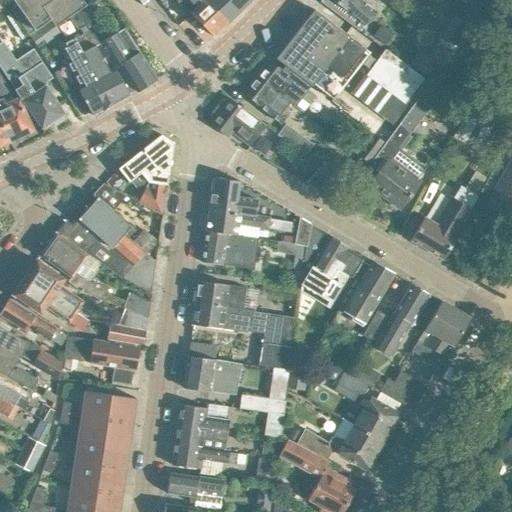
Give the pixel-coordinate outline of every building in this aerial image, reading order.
[(4,0),(29,34),(50,19),(45,12),(61,0),(4,0)] [(74,14),(86,5),(82,0),(61,0),(45,12),(50,19),(55,26),(68,17),(74,14)] [(213,36),(228,22),(207,0),(175,0),(189,16),(191,14),(213,36)] [(243,7),(250,0),(207,0),(228,22),(243,7)] [(356,4),(359,0),(332,0),(363,25),(371,16),(356,4)] [(467,0),(464,4),(478,14),(488,0),(467,0)] [(370,53),(329,22),(314,9),(313,10),(315,12),(278,58),(277,57),(276,58),(292,70),(312,86),(313,84),(333,100),(370,53)] [(108,71),(95,46),(98,44),(74,14),(68,17),(81,35),(74,38),(110,105),(129,95),(113,68),(108,71)] [(455,14),(440,33),(454,44),(469,25),(455,14)] [(383,25),(374,36),(387,46),(396,35),(383,25)] [(156,79),(139,52),(124,28),(103,41),(117,67),(119,65),(129,81),(136,91),(156,79)] [(440,33),(427,51),(442,61),(454,44),(440,33)] [(110,105),(74,38),(58,47),(78,86),(76,88),(91,115),(110,105)] [(64,98),(32,50),(14,61),(0,40),(0,68),(30,112),(41,129),(53,120),(55,123),(64,117),(62,115),(64,113),(57,102),(64,98)] [(434,81),(446,64),(442,61),(427,51),(422,47),(410,64),(434,81)] [(423,79),(386,50),(366,76),(403,104),(423,79)] [(315,96),(285,71),(269,59),(255,77),(293,105),(292,106),(302,114),(315,96)] [(293,105),(255,77),(243,93),(259,105),(281,123),(287,115),(286,114),(292,106),(293,105)] [(4,106),(0,95),(0,122),(9,141),(32,130),(18,99),(4,106)] [(265,126),(246,111),(230,98),(210,124),(227,137),(231,131),(250,146),(262,130),(265,126)] [(468,110),(452,138),(477,152),(491,127),(480,119),(468,110)] [(0,144),(9,141),(0,122),(0,144)] [(420,182),(391,161),(413,132),(400,122),(379,151),(367,167),(376,174),(368,185),(400,209),(420,182)] [(278,135),(306,155),(314,144),(286,124),(278,135)] [(138,202),(162,214),(173,142),(172,141),(162,136),(161,134),(118,168),(130,184),(142,175),(148,183),(138,202)] [(368,161),(384,141),(375,134),(359,154),(368,161)] [(511,224),(511,157),(484,208),(511,224)] [(330,176),(318,191),(339,203),(349,191),(348,190),(347,191),(342,186),(343,185),(330,176)] [(237,197),(239,181),(213,177),(208,211),(231,214),(232,211),(249,213),(255,214),(258,200),(237,197)] [(134,230),(98,198),(98,197),(97,197),(72,225),(66,220),(56,232),(88,257),(150,294),(155,260),(154,260),(147,254),(132,242),(127,238),(134,230)] [(443,259),(472,210),(451,197),(435,223),(424,217),(411,240),(443,259)] [(268,228),(270,216),(255,214),(249,213),(232,211),(231,214),(208,211),(206,229),(232,233),(237,234),(239,225),(268,228)] [(274,218),(273,229),(291,231),(292,221),(274,218)] [(307,246),(311,226),(311,225),(299,218),(295,238),(294,244),(307,246)] [(351,277),(363,258),(348,249),(349,247),(330,235),(329,237),(311,226),(307,246),(306,257),(302,284),(305,286),(320,295),(330,278),(331,277),(336,276),(338,282),(343,285),(349,276),(351,277)] [(143,228),(132,242),(147,254),(158,241),(143,228)] [(237,235),(237,234),(232,233),(206,229),(201,262),(223,265),(223,264),(250,268),(254,237),(237,235)] [(76,273),(88,257),(56,232),(39,255),(70,278),(68,282),(80,291),(83,287),(86,288),(90,283),(76,273)] [(284,236),(282,242),(294,244),(295,238),(284,236)] [(279,242),(278,253),(306,257),(307,246),(294,244),(282,242),(279,242)] [(64,279),(53,271),(36,259),(24,277),(76,312),(80,307),(83,303),(59,287),(64,279)] [(375,307),(394,274),(394,273),(373,261),(372,261),(343,310),(365,323),(374,306),(375,307)] [(76,312),(24,277),(12,294),(41,314),(46,306),(69,322),(72,318),(76,312)] [(243,308),(245,288),(198,280),(195,302),(243,308)] [(412,324),(430,294),(411,283),(393,313),(390,318),(376,343),(374,346),(388,354),(396,341),(393,340),(405,320),(412,324)] [(129,293),(123,308),(125,309),(148,317),(150,302),(132,294),(129,293)] [(61,331),(26,309),(9,299),(0,313),(0,318),(24,334),(29,326),(49,339),(54,332),(58,335),(61,331)] [(454,346),(470,318),(441,301),(417,341),(433,350),(426,360),(438,367),(452,345),(454,346)] [(264,335),(267,313),(264,313),(264,311),(243,308),(195,302),(191,324),(211,327),(264,335)] [(125,309),(119,325),(145,331),(146,331),(148,317),(125,309)] [(376,343),(390,318),(377,310),(362,335),(376,343)] [(267,313),(264,335),(263,341),(293,347),(298,317),(267,313)] [(110,324),(108,340),(123,342),(143,345),(145,331),(119,325),(117,325),(110,324)] [(61,362),(12,333),(0,325),(0,351),(15,361),(22,350),(25,352),(23,357),(41,368),(40,370),(58,380),(61,362)] [(67,336),(64,358),(91,362),(115,366),(113,379),(131,382),(133,369),(134,370),(138,347),(118,344),(67,336)] [(290,369),(293,347),(263,341),(260,365),(290,369)] [(11,368),(15,361),(0,351),(0,372),(31,391),(37,380),(16,368),(15,371),(11,368)] [(225,378),(239,380),(241,363),(187,356),(183,387),(223,393),(225,378)] [(397,414),(370,398),(370,400),(364,397),(371,385),(345,370),(337,384),(356,395),(352,401),(362,412),(354,426),(381,442),(397,414)] [(400,371),(394,382),(420,397),(427,386),(400,371)] [(290,372),(288,388),(306,390),(308,374),(290,372)] [(0,397),(14,405),(18,397),(23,388),(0,375),(0,397)] [(413,409),(420,397),(394,382),(387,378),(380,391),(402,404),(413,409)] [(119,511),(136,398),(85,391),(67,510),(56,508),(44,506),(44,507),(30,505),(27,511),(119,511)] [(284,415),(286,401),(242,394),(240,408),(268,412),(268,413),(284,415)] [(14,405),(0,397),(0,410),(11,417),(17,407),(14,405)] [(18,397),(14,405),(17,407),(24,410),(28,402),(18,397)] [(72,403),(64,401),(60,422),(68,424),(72,403)] [(228,420),(205,417),(206,408),(180,404),(177,423),(227,431),(228,420)] [(281,438),(284,415),(268,413),(264,435),(281,438)] [(52,425),(41,419),(32,437),(45,444),(52,425)] [(366,469),(381,442),(354,426),(342,419),(327,445),(303,432),(300,437),(296,445),(326,460),(332,449),(339,453),(338,453),(366,469)] [(225,441),(227,431),(177,423),(174,442),(201,446),(202,438),(225,441)] [(291,432),(286,441),(296,445),(300,437),(291,432)] [(27,435),(20,448),(38,457),(45,444),(27,435)] [(511,436),(502,450),(511,455),(511,453),(511,436)] [(264,441),(262,454),(278,456),(280,443),(264,441)] [(342,511),(354,490),(344,484),(346,479),(326,468),(329,461),(326,460),(296,445),(286,441),(278,458),(312,475),(315,484),(307,500),(322,507),(318,511),(342,511)] [(228,452),(228,451),(201,446),(174,442),(171,464),(201,469),(202,459),(235,464),(236,453),(228,452)] [(59,453),(50,450),(43,470),(51,473),(59,453)] [(263,482),(274,483),(278,460),(262,457),(261,457),(260,467),(265,468),(263,482)] [(0,490),(4,493),(12,478),(0,471),(0,490)] [(221,496),(223,480),(170,472),(167,493),(195,497),(196,492),(221,496)] [(37,487),(30,505),(44,507),(44,506),(46,492),(47,488),(37,487)] [(257,488),(255,511),(269,511),(271,489),(257,488)] [(276,498),(274,511),(289,511),(291,506),(276,498)] [(222,511),(196,508),(165,503),(163,511),(222,511)]
